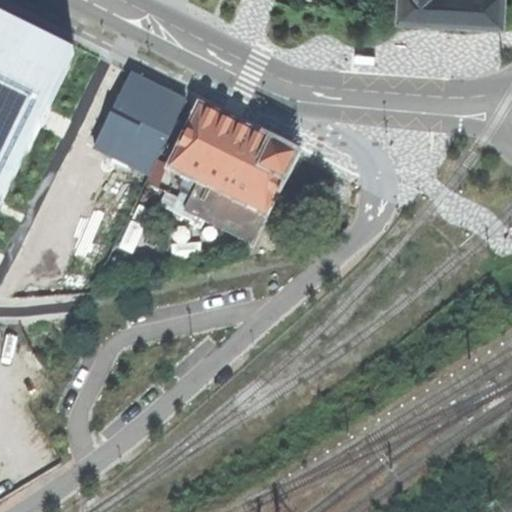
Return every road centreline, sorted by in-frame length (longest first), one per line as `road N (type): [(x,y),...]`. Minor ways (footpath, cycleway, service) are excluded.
road 1 (unclassified): [(352,184),(352,222),(335,260),(28,511)]
road 2 (unknown): [(138,19),(0,314)]
road 3 (unclassified): [(511,111),(284,91)]
road 4 (unclassified): [(284,91),(98,0)]
